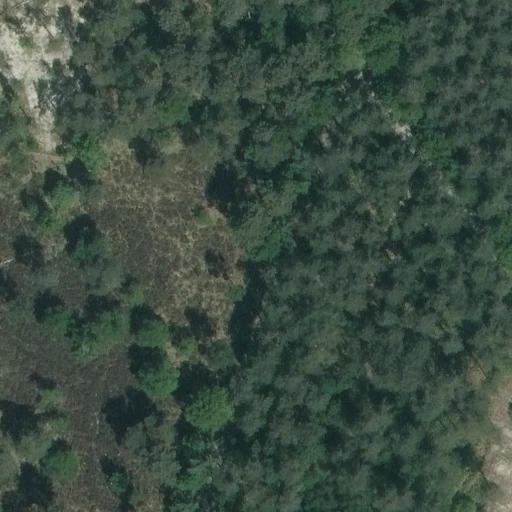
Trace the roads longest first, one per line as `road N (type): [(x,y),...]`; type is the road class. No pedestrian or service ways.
road 1 (track): [(201,511),(357,58)]
road 2 (unclassified): [(511,263),(357,58),(375,0)]
